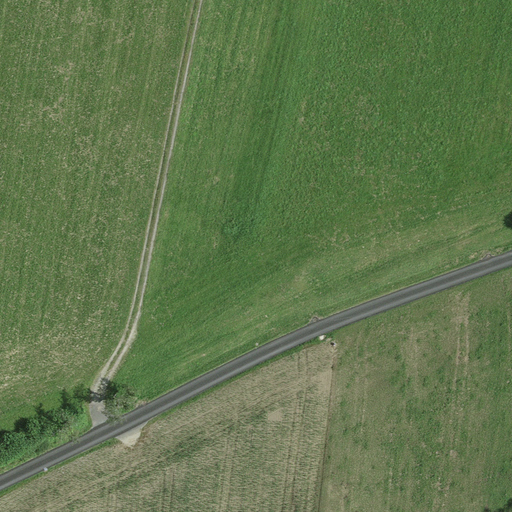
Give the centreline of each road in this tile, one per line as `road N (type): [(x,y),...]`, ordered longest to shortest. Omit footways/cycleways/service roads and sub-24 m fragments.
road 1 (track): [(198,0),(130,328),(96,395),(109,429)]
road 2 (track): [(511,258),(310,331),(109,429)]
road 3 (track): [(0,484),(109,429)]
